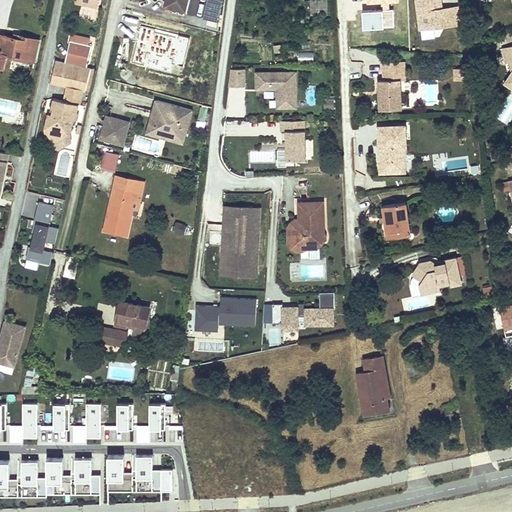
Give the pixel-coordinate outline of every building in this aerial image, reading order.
[(99,0),(75,0),(74,4),(97,8),(99,0)] [(166,0),(165,5),(185,10),(187,0),(166,0)] [(328,0),(312,0),(313,14),(329,14),(328,0)] [(306,16),(289,16),(289,26),(306,27),(306,22),(306,16)] [(34,61),(39,40),(15,35),(14,37),(0,34),(0,66),(4,67),(7,55),(32,60),(34,61)] [(62,61),(85,67),(90,45),(88,45),(89,39),(68,35),(62,61)] [(311,41),(302,42),(303,50),(311,49),(311,41)] [(175,46),(159,42),(157,49),(174,53),(175,46)] [(9,69),(12,58),(31,63),(32,60),(7,55),(4,67),(9,69)] [(53,59),(48,83),(67,87),(81,91),(84,91),(89,67),(85,67),(62,61),(55,60),(53,59)] [(405,62),(384,64),(385,80),(380,80),(381,92),(383,92),(383,96),(381,96),(382,110),(403,109),(401,80),(406,79),(405,62)] [(162,69),(148,65),(146,72),(160,75),(162,69)] [(89,67),(84,91),(88,92),(94,68),(90,67),(89,67)] [(465,80),(464,69),(455,69),(455,81),(465,80)] [(229,89),(245,88),(244,71),(231,71),(229,89)] [(256,74),(256,91),(277,90),(278,101),(297,100),(296,72),(256,74)] [(64,101),(78,104),(81,91),(67,87),(64,101)] [(78,104),(64,101),(53,99),(50,108),(51,108),(51,114),(48,114),(47,113),(43,129),(51,130),(57,139),(69,132),(71,120),(74,121),(78,104)] [(192,110),(155,99),(151,113),(155,114),(154,118),(150,117),(146,133),(160,137),(162,130),(185,136),(192,110)] [(278,108),(297,108),(297,100),(278,101),(278,108)] [(123,145),(129,121),(106,115),(101,133),(114,136),(112,142),(123,145)] [(306,120),(281,121),(282,131),(287,131),(287,145),(290,145),(290,149),(288,149),(288,161),(308,160),(306,120)] [(406,127),(379,128),(380,150),(383,150),(383,155),(381,155),(382,174),(400,173),(399,162),(403,162),(402,149),(405,149),(407,149),(406,127)] [(51,130),(43,129),(52,142),(57,139),(51,130)] [(112,142),(114,136),(101,133),(100,138),(112,142)] [(162,143),(139,136),(135,147),(159,154),(162,143)] [(8,153),(0,151),(0,190),(2,179),(0,179),(2,174),(4,175),(8,153)] [(116,156),(105,153),(101,167),(112,170),(116,156)] [(129,178),(117,176),(113,195),(117,196),(119,187),(127,188),(129,178)] [(143,181),(129,178),(127,188),(119,187),(117,196),(113,195),(110,208),(112,208),(111,213),(109,212),(105,232),(126,236),(132,210),(134,200),(137,201),(139,191),(141,192),(143,181)] [(23,213),(30,215),(34,197),(27,196),(23,213)] [(52,204),(36,201),(24,256),(48,261),(50,251),(41,249),(43,240),(54,242),(57,227),(48,225),(52,204)] [(324,232),(323,201),(299,202),(300,219),(300,224),(298,223),(295,226),(295,230),(296,233),(294,235),(294,237),(294,240),(295,241),(296,244),(299,243),(302,243),(306,243),(311,243),(315,243),(317,243),(321,242),(323,242),(325,240),(325,237),(325,235),(324,232)] [(57,202),(53,222),(60,223),(63,203),(57,202)] [(226,203),(222,273),(258,275),(261,205),(226,203)] [(406,204),(384,207),(385,218),(386,221),(386,222),(387,233),(410,230),(406,204)] [(297,248),(319,247),(323,242),(321,242),(317,243),(315,243),(311,243),(306,243),(302,243),(299,243),(296,244),(295,241),(294,240),(294,237),(294,235),(296,233),(295,230),(295,226),(298,223),(300,224),(300,219),(296,220),(291,228),(291,243),(292,245),(292,246),(294,247),(295,248),(297,248)] [(411,237),(410,230),(387,233),(388,240),(411,237)] [(421,263),(414,275),(423,281),(434,288),(440,287),(452,284),(452,287),(463,285),(457,260),(447,262),(447,265),(439,267),(439,271),(436,271),(436,267),(435,264),(432,261),(421,263)] [(422,295),(441,291),(440,287),(434,288),(423,281),(420,285),(422,295)] [(491,286),(482,287),(484,296),(492,295),(491,286)] [(283,304),(264,304),(263,322),(282,322),(282,329),(299,329),(299,323),(333,323),(333,292),(320,292),(320,308),(306,308),(304,303),(299,303),(298,307),(282,306),(283,304)] [(196,304),(195,328),(219,329),(219,323),(256,325),(258,298),(221,296),(221,306),(196,304)] [(144,336),(149,307),(120,301),(116,324),(126,326),(127,322),(135,323),(133,333),(144,336)] [(0,362),(7,365),(10,355),(15,356),(23,326),(3,320),(0,329),(0,362)] [(116,330),(101,327),(98,340),(114,344),(116,330)] [(116,330),(114,344),(124,346),(127,332),(116,330)] [(383,355),(364,359),(366,371),(357,373),(365,415),(389,410),(387,397),(384,397),(380,378),(383,378),(382,370),(386,369),(383,355)] [(156,361),(156,371),(171,370),(171,360),(156,361)] [(45,368),(31,364),(28,382),(41,384),(45,368)] [(386,369),(382,370),(383,378),(380,378),(384,397),(387,397),(391,396),(386,369)] [(8,399),(0,399),(0,430),(8,431),(8,399)] [(72,399),(58,399),(58,431),(72,431),(72,399)] [(137,399),(119,399),(119,431),(136,431),(137,399)] [(167,400),(154,400),(154,431),(167,431),(167,400)] [(41,402),(24,401),(24,438),(40,438),(41,402)] [(104,402),(87,402),(87,438),(103,439),(104,402)] [(452,406),(441,408),(444,422),(454,420),(452,406)] [(138,455),(112,454),(112,491),(139,490),(138,455)] [(164,454),(138,455),(139,490),(165,490),(165,465),(164,454)] [(107,456),(81,456),(81,492),(108,492),(107,456)] [(78,457),(52,457),(52,493),(79,493),(78,457)] [(21,459),(0,458),(0,495),(22,495),(21,459)] [(50,458),(25,458),(24,494),(51,494),(50,458)] [(178,465),(165,465),(165,490),(178,490),(178,465)]
